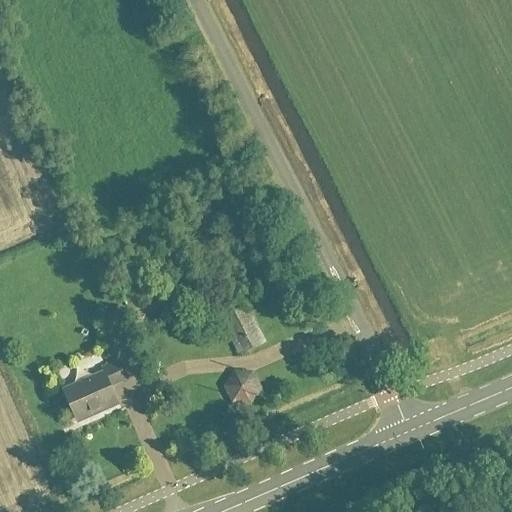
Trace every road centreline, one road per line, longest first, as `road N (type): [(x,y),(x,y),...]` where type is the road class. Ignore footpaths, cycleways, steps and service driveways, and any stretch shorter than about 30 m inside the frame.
road 1 (unclassified): [(408,432),(192,0)]
road 2 (secondary): [(222,511),(408,432)]
